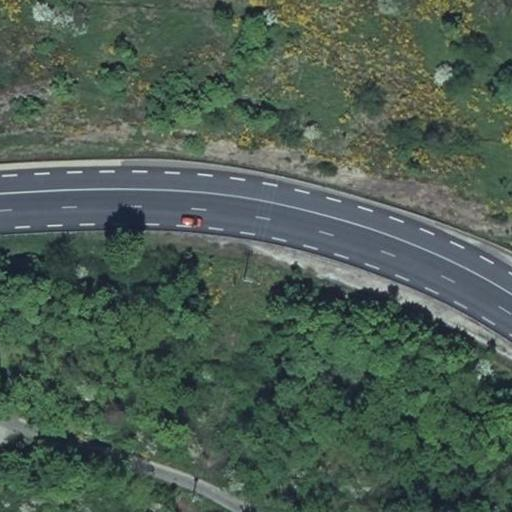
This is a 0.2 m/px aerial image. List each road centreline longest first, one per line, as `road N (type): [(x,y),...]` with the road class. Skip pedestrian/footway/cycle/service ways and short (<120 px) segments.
road 1 (primary): [(0,202),(178,197),(291,213),(417,254),(511,303)]
road 2 (unclassified): [(243,511),(67,435),(0,419)]
